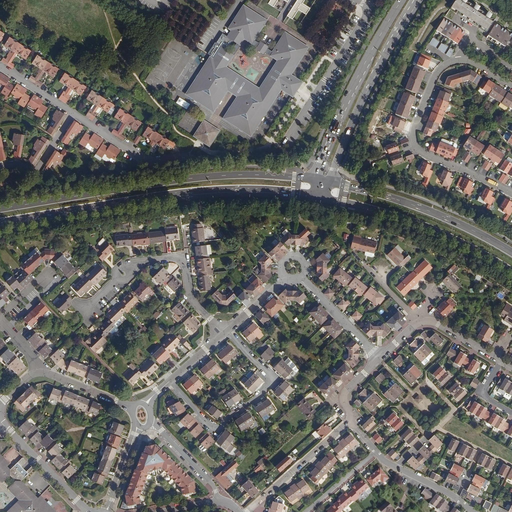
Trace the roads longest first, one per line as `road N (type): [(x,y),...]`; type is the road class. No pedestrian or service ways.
road 1 (secondary): [(0,225),(211,193),(315,197)]
road 2 (secondary): [(311,180),(202,177),(0,208)]
road 3 (residential): [(168,381),(216,432),(260,396),(272,379),(225,330)]
road 4 (residential): [(458,58),(433,76),(412,132),(417,146),(424,157),(511,196)]
road 5 (secondary): [(315,197),(417,224),(511,272)]
road 6 (residential): [(221,333),(191,301),(183,267),(171,258),(123,265),(84,308),(90,315)]
road 7 (secondary): [(328,183),(420,0)]
road 8 (secondary): [(401,0),(311,180)]
road 9 (secondary): [(511,253),(434,213),(328,183)]
road 10 (residential): [(378,358),(423,321),(501,362)]
road 11 (residential): [(4,329),(51,283),(42,274),(0,316)]
road 12 (residential): [(350,421),(248,511)]
road 13 (residential): [(87,511),(0,424)]
